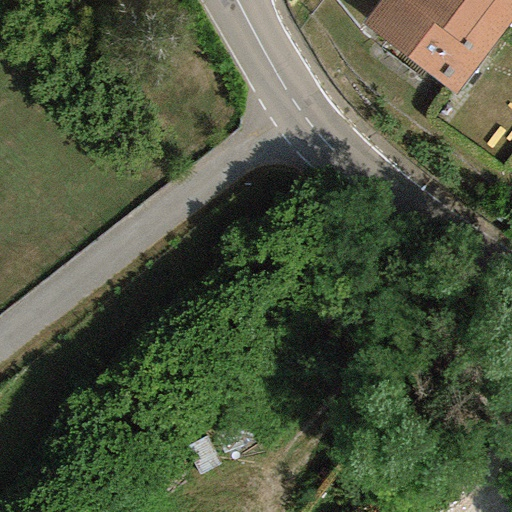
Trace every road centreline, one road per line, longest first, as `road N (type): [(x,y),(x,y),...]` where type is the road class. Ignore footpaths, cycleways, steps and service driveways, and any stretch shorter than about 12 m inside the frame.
road 1 (residential): [(0,340),(296,111)]
road 2 (residential): [(511,271),(296,111)]
road 3 (residential): [(296,111),(234,0)]
